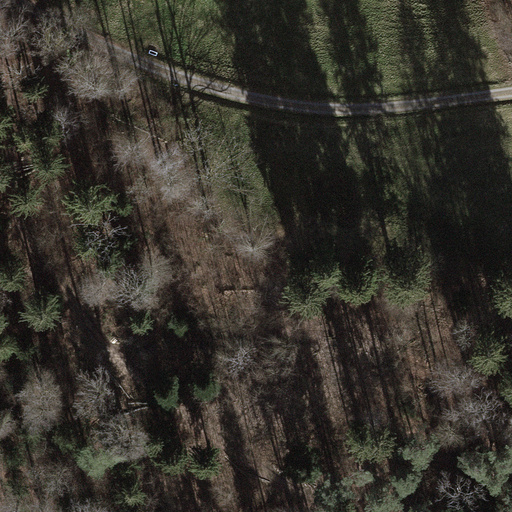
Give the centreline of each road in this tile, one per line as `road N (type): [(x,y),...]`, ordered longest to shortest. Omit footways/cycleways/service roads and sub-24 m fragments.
road 1 (track): [(342,511),(308,504),(191,426),(124,371),(58,286),(19,223),(0,1)]
road 2 (track): [(25,0),(180,81),(349,112),(511,93)]
